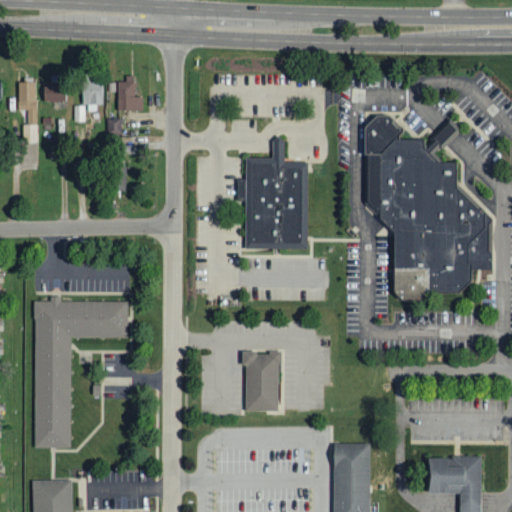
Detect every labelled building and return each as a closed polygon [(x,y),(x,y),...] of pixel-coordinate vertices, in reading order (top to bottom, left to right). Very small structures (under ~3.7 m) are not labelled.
[(142,110),(142,96),(135,96),(134,75),(125,75),(125,81),(117,81),(117,110),(142,110)] [(35,81),(17,82),(18,109),(35,108),(35,81)] [(102,103),(102,81),(83,82),(83,110),(96,110),(96,103),(102,103)] [(65,82),(43,82),(42,101),(64,102),(65,82)] [(73,120),(84,121),(85,105),(73,104),(73,120)] [(431,291),(459,291),(472,278),(472,267),(492,268),(492,216),(457,181),(456,158),(437,159),(435,152),(459,128),(449,118),(424,143),(424,136),(400,136),(400,133),(404,129),(404,125),(396,125),(391,121),(394,118),(388,112),(376,112),(364,125),(363,153),(368,153),(367,200),(393,230),(393,290),(400,298),(421,298),(431,291)] [(107,117),(108,135),(122,135),(121,117),(107,117)] [(37,141),(36,124),(22,124),(22,141),(37,141)] [(246,155),(272,155),(272,139),(278,133),(284,139),(284,160),(306,160),(307,245),(246,245),(246,198),(237,198),(237,177),(246,177),(246,155)] [(107,189),(125,190),(126,166),(108,165),(107,189)] [(127,300),(62,300),(62,294),(50,294),(50,300),(35,300),(35,445),(70,445),(70,335),(127,335),(127,300)] [(242,349),(257,349),(257,352),(269,352),(269,349),(280,349),(280,361),(277,361),(277,408),(245,408),(245,364),(242,364),(242,349)] [(334,511),(334,441),(371,441),(371,511),(334,511)] [(425,454),(481,454),(480,511),(460,511),(460,491),(425,491),(425,454)] [(32,511),(32,478),(72,477),(72,511),(32,511)]
